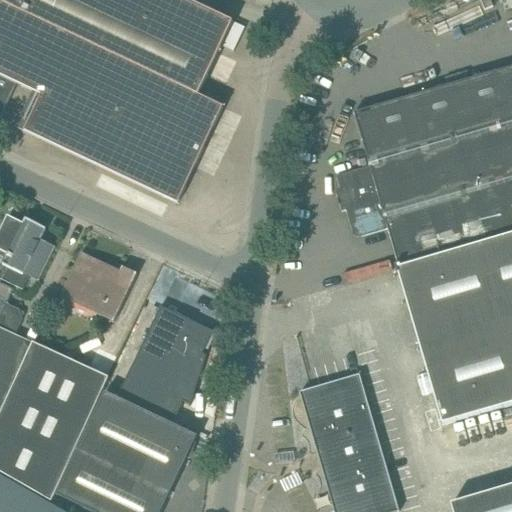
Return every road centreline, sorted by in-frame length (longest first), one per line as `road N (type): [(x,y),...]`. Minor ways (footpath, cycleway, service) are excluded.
road 1 (unclassified): [(253,282),(0,167)]
road 2 (unclassified): [(253,282),(285,40)]
road 3 (unclassified): [(223,511),(253,282)]
road 4 (unclassified): [(285,40),(330,36),(410,0)]
